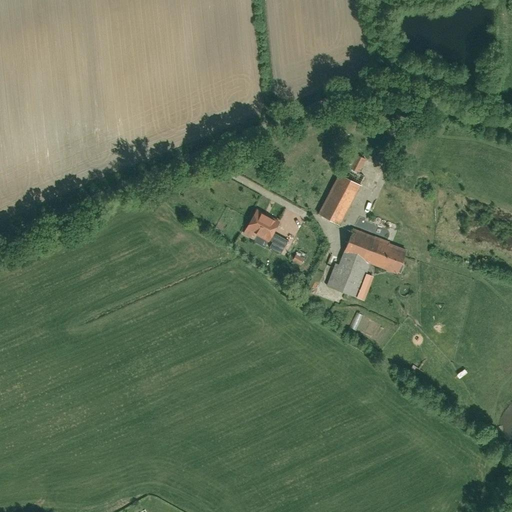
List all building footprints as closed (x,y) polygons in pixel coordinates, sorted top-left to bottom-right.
[(374,138),(369,150),(390,157),(394,145),(374,138)] [(363,184),(341,173),(320,215),(342,226),(363,184)] [(281,219),(254,206),(243,227),(269,239),(266,246),(282,254),(289,239),(275,232),(281,219)] [(406,254),(351,229),(326,283),(368,302),(372,292),(364,288),(375,264),(397,274),(406,254)] [(309,259),(294,251),(289,261),(304,269),(309,259)]
